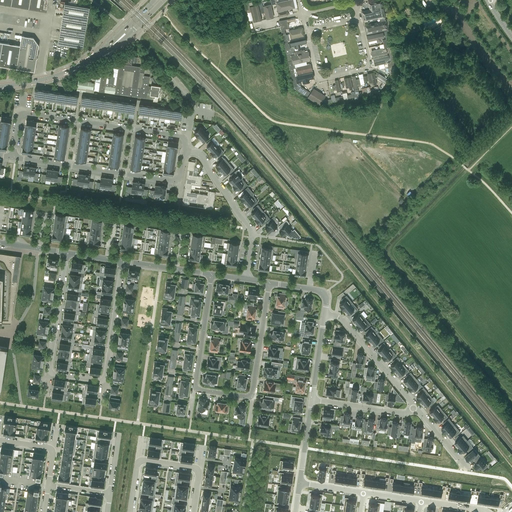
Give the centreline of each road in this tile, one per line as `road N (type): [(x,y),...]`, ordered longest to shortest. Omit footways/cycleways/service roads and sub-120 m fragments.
road 1 (residential): [(12,157),(21,112),(180,136),(185,155)]
road 2 (residential): [(302,14),(318,80),(349,73),(370,67),(355,2)]
road 3 (residential): [(181,184),(12,157)]
road 4 (residential): [(414,406),(344,322),(324,314)]
road 5 (residential): [(66,253),(51,374)]
road 6 (residential): [(103,381),(122,261)]
